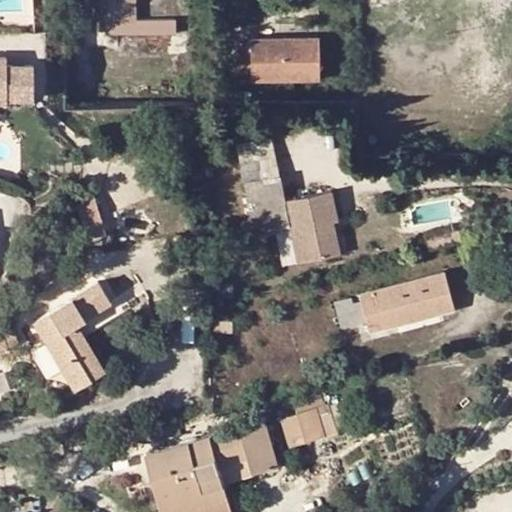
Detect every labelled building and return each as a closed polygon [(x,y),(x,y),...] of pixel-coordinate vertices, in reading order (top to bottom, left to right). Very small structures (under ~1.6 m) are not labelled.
[(109,32),(177,31),(177,18),(140,18),(139,0),(99,0),(100,19),(108,19),(109,32)] [(249,47),(234,46),(235,72),(249,72),(250,80),(317,79),(316,38),(249,39),(249,47)] [(0,95),(7,96),(7,92),(33,92),(33,57),(6,58),(6,50),(0,49),(0,95)] [(277,156),(245,163),(249,181),(281,173),(277,156)] [(287,198),(281,173),(249,181),(260,234),(285,228),(284,225),(292,224),(300,261),(341,252),(335,221),(339,219),(333,187),(287,198)] [(456,228),(448,230),(451,243),(459,241),(456,228)] [(432,234),(435,247),(451,243),(448,230),(432,234)] [(435,247),(432,234),(424,236),(427,249),(435,247)] [(441,272),(360,294),(361,298),(367,320),(370,330),(400,321),(398,314),(433,305),(434,313),(450,308),(441,272)] [(110,301),(98,281),(33,321),(73,387),(97,372),(69,325),(75,322),(110,301)] [(217,291),(217,302),(233,298),(232,291),(217,291)] [(341,327),(357,323),(351,301),(350,296),(334,301),(341,327)] [(357,323),(367,320),(361,298),(351,301),(357,323)] [(400,321),(434,313),(433,305),(398,314),(400,321)] [(16,342),(7,321),(0,330),(0,334),(4,345),(16,342)] [(103,368),(75,322),(69,325),(97,372),(103,368)] [(232,328),(218,328),(219,339),(232,339),(232,328)] [(32,349),(48,376),(59,369),(43,342),(32,349)] [(294,402),(297,414),(305,441),(325,435),(318,414),(325,412),(319,395),(294,402)] [(291,446),(305,441),(297,414),(282,418),(291,446)] [(265,420),(146,455),(162,511),(174,511),(205,503),(207,507),(228,500),(218,465),(248,455),(253,471),(278,465),(265,420)] [(61,445),(48,447),(50,456),(62,454),(61,445)] [(205,503),(174,511),(231,511),(228,500),(207,507),(205,503)]
